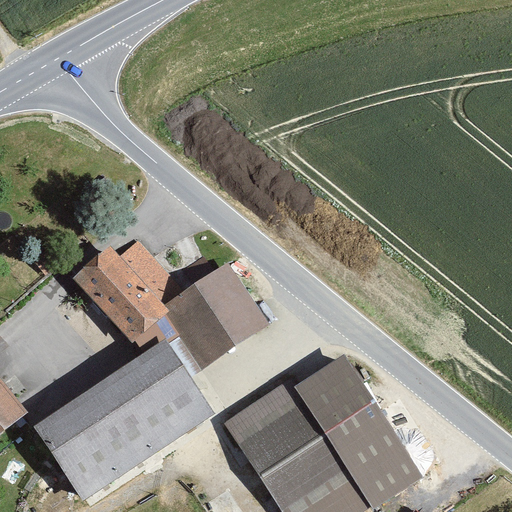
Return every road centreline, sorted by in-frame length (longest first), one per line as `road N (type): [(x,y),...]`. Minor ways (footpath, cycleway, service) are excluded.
road 1 (tertiary): [(511,442),(185,187),(122,133),(57,59)]
road 2 (tertiary): [(57,59),(167,0)]
